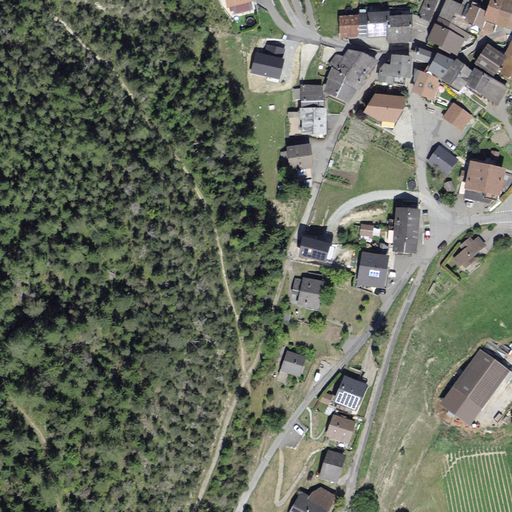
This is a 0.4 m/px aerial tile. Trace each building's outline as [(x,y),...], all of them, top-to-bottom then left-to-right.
[(252,0),(223,0),(225,9),(253,3),(252,0)] [(358,17),(337,17),(337,40),(357,39),(358,50),(385,51),(386,44),(413,44),(412,40),(419,40),(437,1),(435,0),(424,0),(416,17),(388,18),(388,13),(358,15),(358,17)] [(489,0),(484,15),(482,22),(511,32),(511,4),(503,2),(503,0),(489,0)] [(432,26),(426,42),(456,58),(462,41),(459,40),(469,28),(479,31),(482,22),(484,15),(468,7),(467,10),(445,1),(434,27),(432,26)] [(511,40),(503,57),(507,59),(498,75),(511,82),(511,40)] [(503,57),(486,46),(473,65),(493,78),(507,59),(503,57)] [(427,68),(432,55),(417,49),(412,62),(427,68)] [(374,61),(346,50),(341,57),(335,55),(327,66),(330,70),(321,93),(347,105),(356,94),(353,92),(364,80),(361,78),(374,61)] [(453,63),(436,55),(425,73),(439,81),(457,95),(463,86),(479,98),(490,81),(472,70),(470,73),(455,61),(453,63)] [(409,59),(389,57),(389,63),(378,71),(375,85),(391,87),(391,80),(408,81),(409,59)] [(439,81),(419,72),(410,93),(431,101),(439,81)] [(321,93),(321,88),(299,87),(299,103),(321,104),(321,93)] [(402,99),(373,96),(359,114),(374,124),(393,124),(402,110),(402,99)] [(471,118),(452,104),(441,119),(460,133),(471,118)] [(324,138),(324,111),(298,111),(298,122),(300,122),(300,138),(324,138)] [(445,176),(458,161),(439,146),(433,154),(426,162),(428,163),(445,176)] [(309,170),(307,147),(285,149),(285,153),(279,153),(281,163),(286,167),(287,172),(309,170)] [(498,153),(490,152),(489,159),(497,160),(498,153)] [(501,171),(469,163),(462,192),(495,199),(501,171)] [(452,192),(450,183),(443,185),(445,194),(452,192)] [(414,257),(417,213),(393,211),(389,255),(414,257)] [(371,227),(359,226),(358,237),(370,238),(371,227)] [(320,243),(301,239),(297,258),(316,262),(320,243)] [(484,248),(477,239),(472,243),(469,239),(458,248),(462,253),(451,261),(461,273),(473,263),(470,260),(484,248)] [(386,258),(360,253),(355,285),(381,290),(386,258)] [(315,312),(322,284),(302,279),(301,281),(294,280),(289,303),(296,305),(295,308),(315,312)] [(289,315),(282,313),(279,325),(286,327),(289,315)] [(511,376),(478,352),(451,390),(481,411),(495,390),(499,393),(511,376)] [(304,359),(286,353),(276,381),(284,384),(287,376),(297,379),(304,359)] [(364,383),(341,374),(330,404),(353,413),(364,383)] [(330,398),(323,396),(320,404),(327,406),(330,398)] [(353,424),(331,417),(324,439),(346,446),(353,424)] [(343,458),(326,453),(317,480),(333,486),(343,458)] [(326,511),(334,499),(318,490),(309,494),(307,498),(300,494),(288,511),(326,511)]
